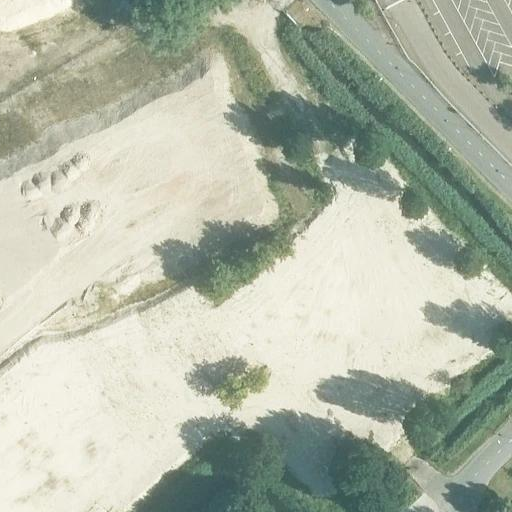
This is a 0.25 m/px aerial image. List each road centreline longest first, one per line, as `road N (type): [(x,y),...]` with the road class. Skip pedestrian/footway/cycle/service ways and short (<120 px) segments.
road 1 (unclassified): [(511,187),(326,0)]
road 2 (residential): [(98,253),(0,336)]
